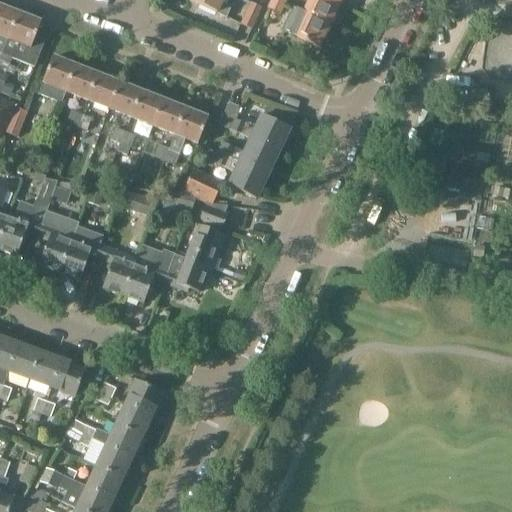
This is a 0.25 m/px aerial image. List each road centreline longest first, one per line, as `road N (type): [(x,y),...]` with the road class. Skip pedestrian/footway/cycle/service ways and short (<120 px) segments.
road 1 (track): [(341,262),(470,0)]
road 2 (residential): [(351,117),(125,15)]
road 3 (residential): [(0,303),(225,387)]
road 4 (unclassified): [(511,289),(292,250)]
road 5 (residential): [(225,387),(292,250)]
road 6 (residential): [(292,250),(351,117)]
road 7 (residential): [(166,511),(225,387)]
road 8 (residential): [(351,117),(409,0)]
